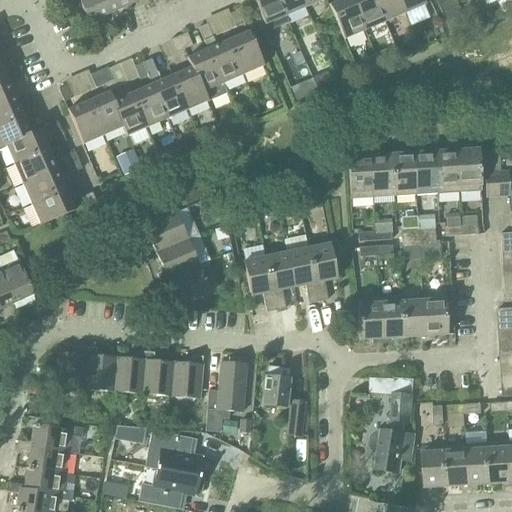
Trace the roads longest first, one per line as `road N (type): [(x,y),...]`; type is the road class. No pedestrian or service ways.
road 1 (residential): [(0,453),(20,368),(37,344),(63,331),(263,347),(322,338),(334,364)]
road 2 (residential): [(334,364),(485,356),(483,241)]
road 3 (residential): [(213,0),(59,73),(26,0)]
road 4 (residential): [(330,504),(334,364)]
